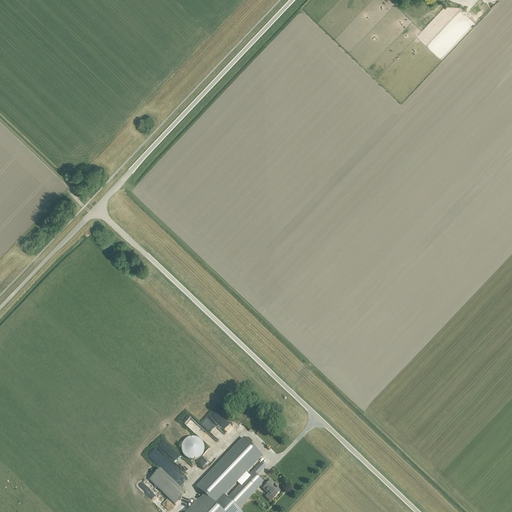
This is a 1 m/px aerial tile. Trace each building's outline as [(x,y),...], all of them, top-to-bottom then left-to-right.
[(216,422),(220,418),(214,411),(209,415),(216,422)] [(219,424),(227,431),(232,426),(224,418),(219,424)] [(242,431),(246,428),(243,424),(242,424),(237,418),(234,422),(242,431)] [(217,438),(222,432),(208,419),(203,424),(217,438)] [(196,434),(206,442),(208,439),(210,441),(207,438),(209,435),(201,428),(196,434)] [(243,438),(196,488),(204,495),(196,503),(187,511),(241,511),(238,509),(256,490),(260,486),(263,488),(262,489),(273,499),(281,490),(271,480),(265,486),(263,483),(263,482),(257,476),(265,467),(261,463),(256,468),(243,482),(240,479),(256,462),(261,456),(256,450),(243,438)] [(191,459),(201,457),(200,451),(202,451),(200,442),(195,443),(196,448),(190,449),(191,459)] [(178,455),(173,450),(167,456),(172,461),(178,455)] [(177,480),(183,474),(165,458),(161,463),(163,465),(173,475),(173,476),(177,480)] [(155,473),(150,479),(175,503),(186,492),(175,482),(171,478),(160,468),(155,473)]
